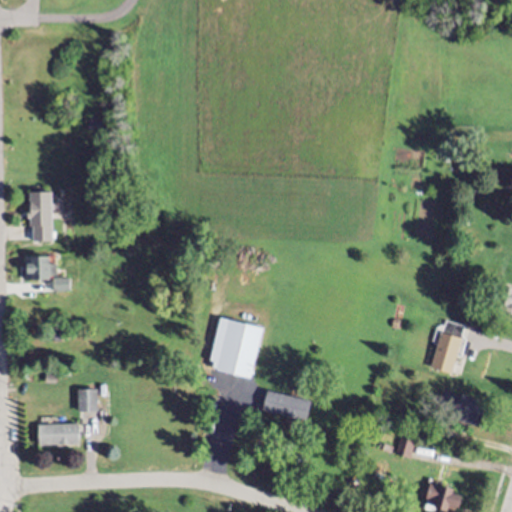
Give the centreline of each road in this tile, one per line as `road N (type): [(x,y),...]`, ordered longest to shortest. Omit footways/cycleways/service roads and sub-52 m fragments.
road 1 (residential): [(302,511),(184,482),(5,488)]
road 2 (residential): [(5,511),(0,383)]
